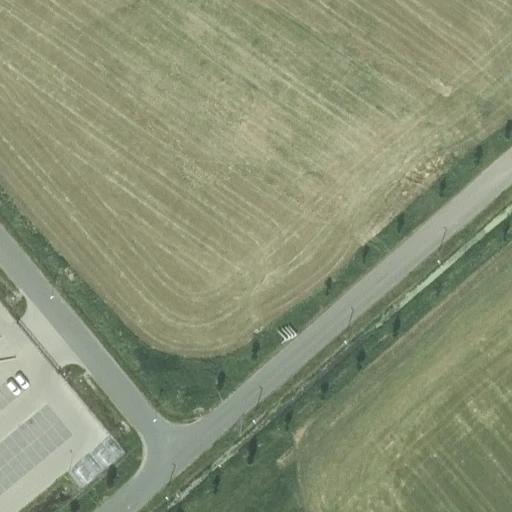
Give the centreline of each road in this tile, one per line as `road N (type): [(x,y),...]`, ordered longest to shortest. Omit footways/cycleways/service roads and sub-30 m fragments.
road 1 (unclassified): [(172,459),(511,164)]
road 2 (unclassified): [(0,251),(172,459)]
